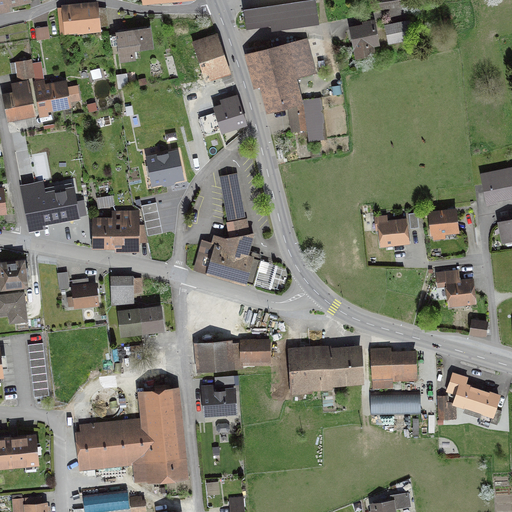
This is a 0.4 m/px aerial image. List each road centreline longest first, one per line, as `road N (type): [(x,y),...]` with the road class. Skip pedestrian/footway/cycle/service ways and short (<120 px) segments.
road 1 (residential): [(180,273),(200,511)]
road 2 (secondary): [(311,290),(353,320),(511,366)]
road 3 (residential): [(256,130),(193,187),(180,273)]
road 4 (secondary): [(256,130),(288,255),(311,290)]
road 5 (residential): [(21,241),(180,273)]
road 6 (residential): [(0,411),(57,419),(61,511)]
road 7 (residential): [(180,273),(280,304),(311,290)]
road 8 (residential): [(0,111),(21,241)]
road 9 (secondary): [(216,6),(256,130)]
